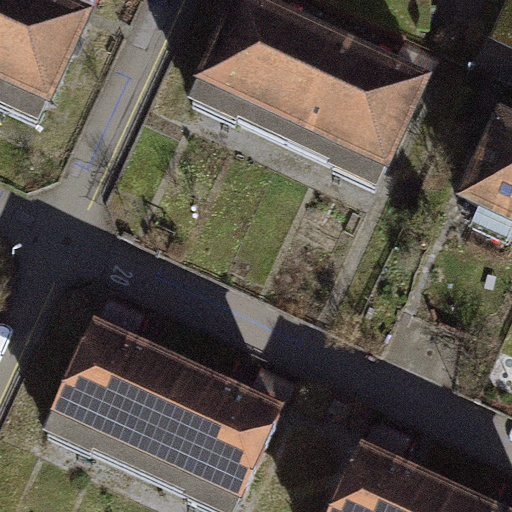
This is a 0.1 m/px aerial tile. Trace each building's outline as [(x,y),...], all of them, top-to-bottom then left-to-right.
[(0,0),(0,95),(3,89),(45,107),(83,25),(28,0),(0,0)] [(511,85),(511,0),(510,0),(478,70),(511,85)] [(239,124),(287,147),(334,49),(243,6),(203,90),(246,110),(239,124)] [(344,155),(386,173),(424,91),(334,49),(287,147),(337,171),(344,155)] [(511,131),(504,127),(468,204),(511,224),(511,131)] [(94,456),(142,478),(189,380),(98,337),(58,421),(101,441),(94,456)] [(199,486),(241,505),(278,422),(189,380),(142,478),(192,502),(199,486)] [(452,511),(457,504),(366,461),(341,511),(452,511)]
